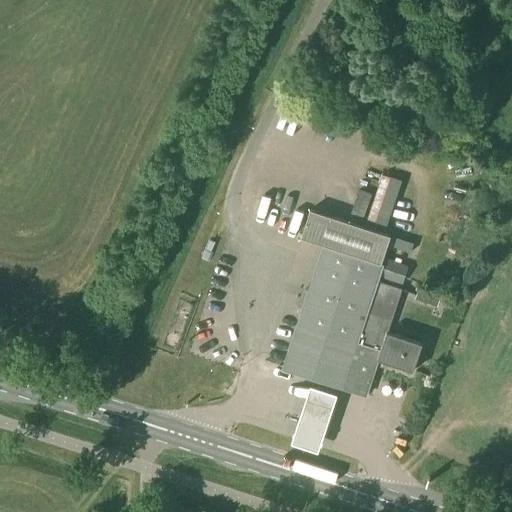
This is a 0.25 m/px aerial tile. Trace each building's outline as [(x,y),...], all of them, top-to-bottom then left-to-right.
[(385,227),(401,180),(390,177),(374,223),(385,227)] [(363,217),(370,194),(358,190),(350,213),(363,217)] [(402,285),(407,267),(383,259),(390,236),(310,209),(301,238),(325,246),(310,291),(305,289),(303,294),(301,299),(306,301),(284,368),(366,395),(377,359),(413,371),(422,344),(387,332),(402,289),(376,281),(377,278),(402,285)] [(230,280),(215,286),(219,296),(234,290),(230,280)] [(430,292),(418,288),(415,299),(426,303),(430,292)] [(345,394),(316,385),(298,445),(327,454),(345,394)]
